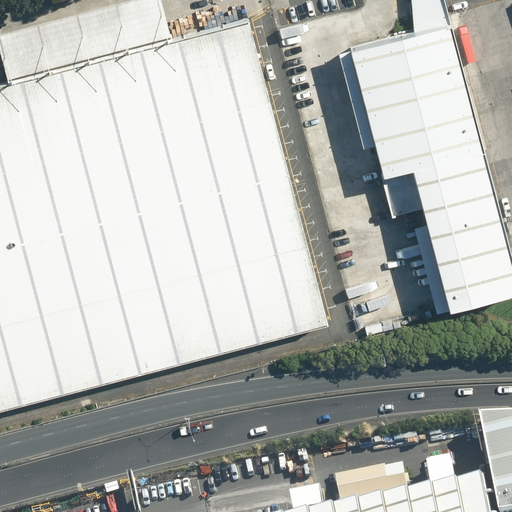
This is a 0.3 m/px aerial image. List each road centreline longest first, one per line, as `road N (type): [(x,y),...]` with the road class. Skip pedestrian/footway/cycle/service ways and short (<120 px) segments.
road 1 (primary): [(511,395),(350,407),(0,490)]
road 2 (primary): [(0,451),(247,391),(511,367)]
